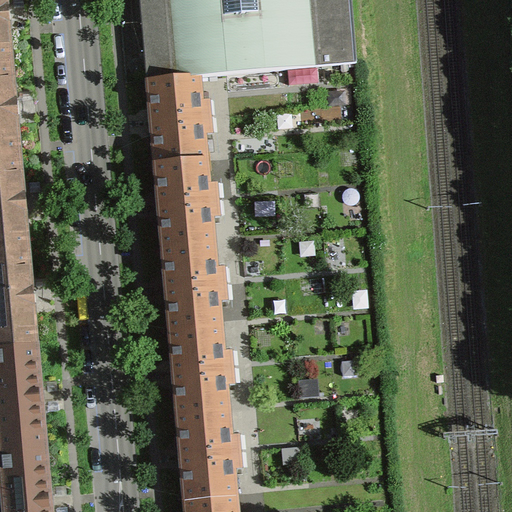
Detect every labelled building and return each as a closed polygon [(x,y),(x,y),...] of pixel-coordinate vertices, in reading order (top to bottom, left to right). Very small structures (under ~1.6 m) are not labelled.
[(7,23),(9,23),(8,14),(8,7),(6,7),(5,0),(0,0),(0,62),(11,62),(7,23)] [(141,0),(148,81),(199,76),(357,62),(351,0),(141,0)] [(16,117),(17,117),(17,108),(16,101),(14,101),(11,62),(0,62),(0,157),(19,156),(16,117)] [(199,76),(148,81),(148,92),(150,122),(211,117),(210,101),(201,102),(199,76)] [(211,117),(150,122),(152,136),(155,164),(207,160),(204,134),(213,133),(211,117)] [(25,202),(24,195),(23,195),(19,156),(0,157),(0,252),(28,250),(24,211),(26,211),(25,202)] [(207,160),(155,164),(156,177),(158,206),(219,201),(217,184),(209,185),(207,160)] [(219,201),(158,206),(159,220),(162,248),(214,243),(212,218),(220,217),(219,201)] [(214,243),(162,248),(163,262),(165,290),(226,284),(225,268),(216,269),(214,243)] [(0,346),(36,344),(33,305),(34,305),(33,296),(33,288),(31,288),(28,250),(0,252),(0,346)] [(226,284),(165,290),(167,305),(170,332),(221,327),(219,302),(228,301),(226,284)] [(221,327),(170,332),(171,345),(173,373),(234,368),(232,352),(224,352),(221,327)] [(0,452),(45,448),(40,395),(36,344),(0,346),(0,452)] [(234,368),(173,373),(174,385),(177,415),(229,411),(227,385),(235,384),(234,368)] [(229,411),(177,415),(178,428),(180,457),(241,452),(240,436),(231,436),(229,411)] [(0,454),(5,511),(50,511),(50,501),(45,448),(0,452),(0,454)] [(241,452),(180,457),(181,468),(184,499),(236,495),(234,469),(242,468),(241,452)] [(237,511),(236,495),(184,499),(185,511),(237,511)]
